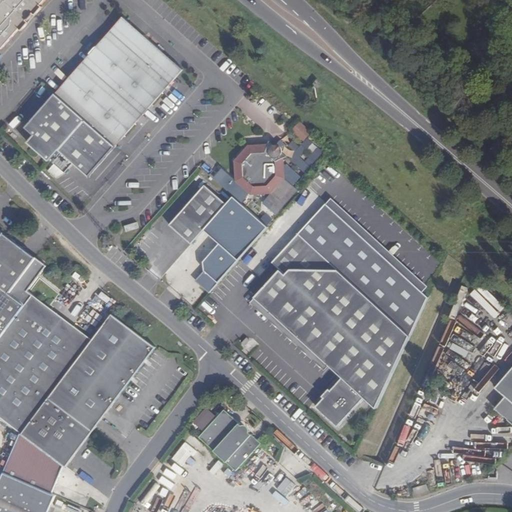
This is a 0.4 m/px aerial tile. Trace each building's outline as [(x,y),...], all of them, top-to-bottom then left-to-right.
[(0,0),(0,46),(1,47),(18,28),(23,21),(26,24),(32,17),(29,14),(34,7),(38,11),(43,4),(40,1),(40,0),(0,0)] [(58,93),(118,147),(186,71),(126,17),(58,93)] [(494,100),(499,86),(486,80),(482,93),(494,100)] [(91,177),(118,147),(58,93),(29,125),(37,132),(35,133),(29,141),(50,160),(60,149),(91,177)] [(293,130),(305,141),(313,132),(301,121),(293,130)] [(285,181),(285,152),(281,147),(275,145),(271,142),(269,146),(250,147),(237,162),(239,182),(254,195),(274,193),(285,181)] [(229,183),(213,171),(209,175),(225,189),(229,183)] [(229,206),(207,186),(171,227),(193,246),(206,232),(229,206)] [(332,192),(327,198),(393,255),(434,290),(438,282),(398,249),(332,192)] [(434,290),(393,255),(327,198),(275,259),(283,266),(259,295),(312,346),(332,364),(346,378),(335,390),(328,398),(319,407),(341,427),(368,398),(379,408),(434,290)] [(205,292),(210,296),(269,230),(236,199),(229,206),(206,232),(221,246),(205,264),(207,272),(201,278),(205,292)] [(0,342),(29,304),(9,290),(36,254),(0,224),(0,342)] [(201,278),(196,284),(205,292),(201,278)] [(477,290),(473,294),(497,316),(501,312),(477,290)] [(29,304),(0,342),(0,418),(22,435),(49,400),(94,341),(75,327),(70,332),(68,330),(54,319),(58,313),(36,295),(29,304)] [(254,300),(307,351),(312,346),(259,295),(254,300)] [(49,400),(93,434),(158,348),(149,341),(113,316),(94,341),(49,400)] [(251,340),(247,337),(242,343),(245,346),(251,340)] [(312,346),(307,351),(327,370),(332,364),(312,346)] [(497,412),(511,425),(511,374),(498,391),(507,400),(497,412)] [(326,396),(328,398),(335,390),(333,388),(326,396)] [(93,434),(49,400),(22,435),(65,467),(67,469),(93,434)] [(264,447),(253,437),(251,439),(247,436),(249,433),(244,429),(243,430),(239,427),(241,426),(226,413),(222,418),(220,416),(216,421),(217,423),(210,431),(208,429),(205,434),(206,436),(202,441),(239,475),(264,447)] [(65,467),(22,435),(5,474),(52,495),(65,467)] [(185,467),(197,450),(186,442),(174,459),(185,467)] [(0,484),(0,511),(49,511),(56,497),(52,495),(5,474),(0,484)] [(289,495),(296,501),(305,490),(298,484),(289,495)] [(413,489),(415,494),(427,491),(426,485),(413,489)]
